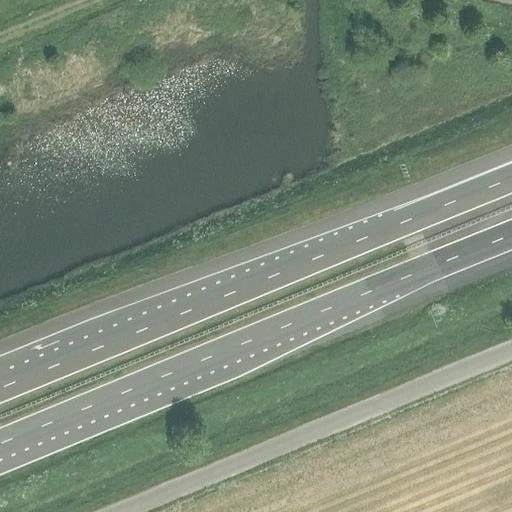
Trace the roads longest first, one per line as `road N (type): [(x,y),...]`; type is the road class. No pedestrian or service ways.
road 1 (motorway): [(511,179),(0,389)]
road 2 (motorway): [(0,445),(511,236)]
road 3 (unclassified): [(119,511),(511,349)]
